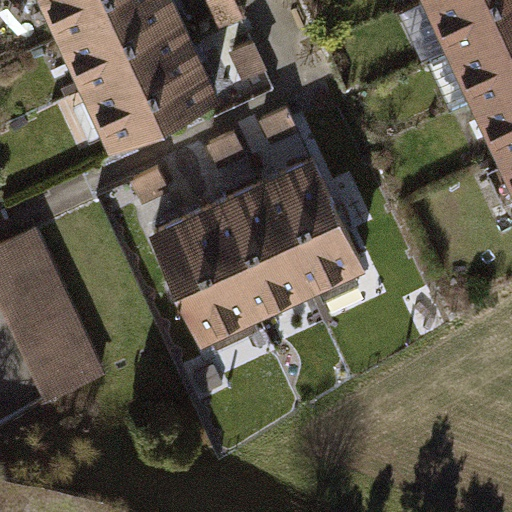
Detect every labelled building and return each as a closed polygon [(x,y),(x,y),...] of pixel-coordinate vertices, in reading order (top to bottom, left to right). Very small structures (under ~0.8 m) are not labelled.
[(46,0),(57,24),(109,0),(46,0)] [(172,0),(109,0),(57,24),(81,76),(186,29),(172,0)] [(511,0),(429,0),(446,38),(511,8),(511,0)] [(511,8),(446,38),(471,92),(511,73),(511,8)] [(186,29),(81,76),(105,129),(210,81),(186,29)] [(511,73),(471,92),(495,145),(511,136),(511,73)] [(511,136),(495,145),(511,182),(511,136)] [(302,148),(246,174),(296,282),(353,256),(302,148)] [(246,174),(196,197),(247,305),(296,282),(246,174)] [(143,221),(193,329),(247,305),(196,197),(143,221)] [(40,226),(0,244),(0,297),(48,400),(108,372),(40,226)]
